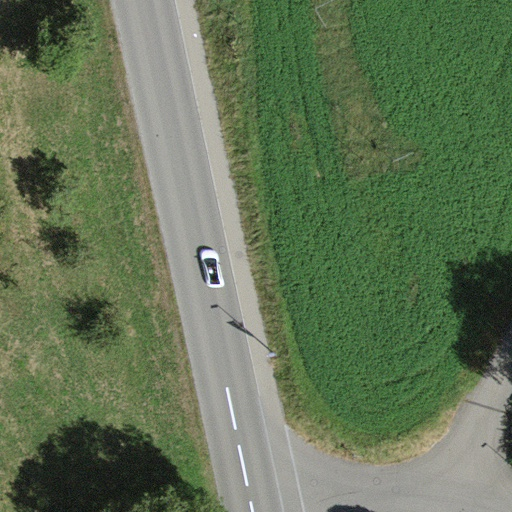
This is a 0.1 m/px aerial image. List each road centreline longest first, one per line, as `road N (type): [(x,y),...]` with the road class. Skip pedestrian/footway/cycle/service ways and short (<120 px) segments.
road 1 (tertiary): [(250,509),(139,0)]
road 2 (residential): [(464,490),(250,509)]
road 3 (residential): [(511,373),(464,490)]
